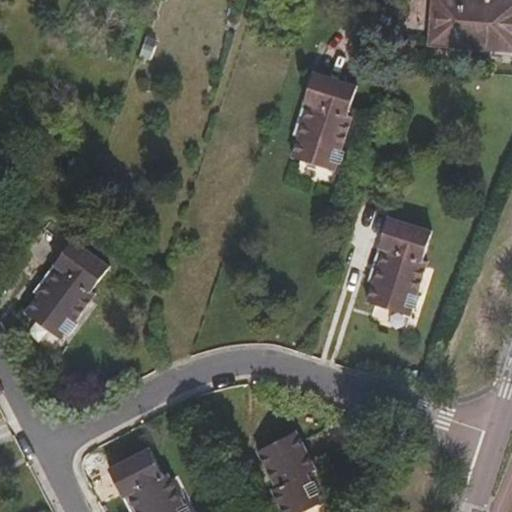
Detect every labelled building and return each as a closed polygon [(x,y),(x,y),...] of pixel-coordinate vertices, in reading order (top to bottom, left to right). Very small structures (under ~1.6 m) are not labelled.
[(509,49),(511,18),(511,17),(511,0),(433,0),(430,43),(509,49)] [(351,154),(362,120),(357,119),(368,89),(322,74),(307,120),(311,123),(306,137),(299,158),(345,173),(347,165),(350,167),(355,154),(351,154)] [(306,137),(311,123),(307,120),(301,135),(306,137)] [(417,292),(427,258),(423,257),(432,228),(387,213),(372,260),(377,262),(372,277),(366,297),(411,312),(413,304),(416,306),(420,292),(417,292)] [(75,324),(97,297),(93,294),(112,270),(75,240),(44,279),(48,283),(38,295),(24,312),(63,341),(68,335),(69,337),(78,327),(75,324)] [(372,277),(377,262),(372,260),(367,275),(372,277)] [(38,295),(48,283),(44,279),(34,292),(38,295)] [(312,479),(308,471),(317,465),(297,428),(258,449),(276,485),(273,488),(285,511),(298,511),(323,499),(318,491),(322,489),(316,478),(312,479)] [(184,501),(168,472),(163,473),(149,446),(109,466),(132,511),(133,511),(137,510),(137,511),(192,511),(193,511),(187,501),(184,501)]
